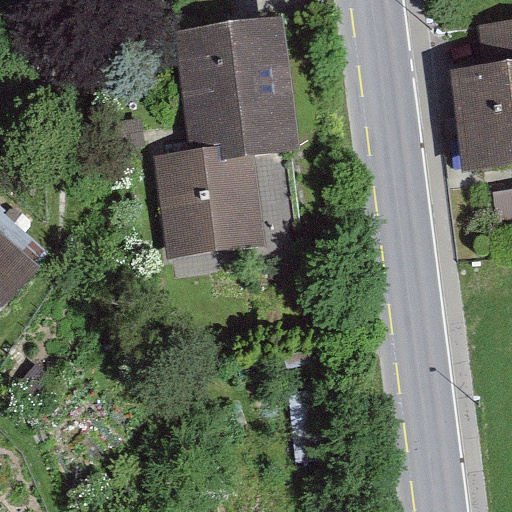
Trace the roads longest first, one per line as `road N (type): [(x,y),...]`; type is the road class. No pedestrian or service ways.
road 1 (secondary): [(376,0),(442,511)]
road 2 (unclassified): [(150,0),(89,56),(0,100)]
